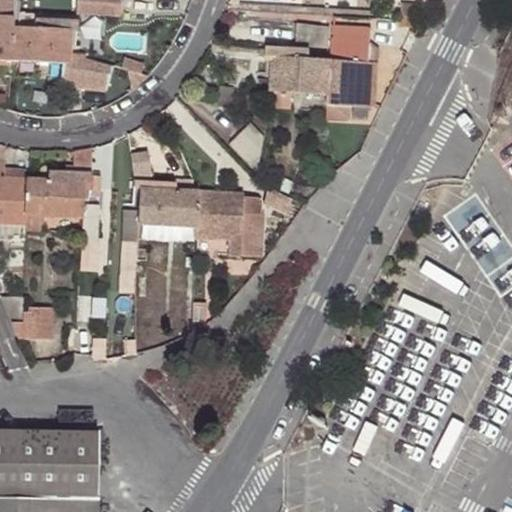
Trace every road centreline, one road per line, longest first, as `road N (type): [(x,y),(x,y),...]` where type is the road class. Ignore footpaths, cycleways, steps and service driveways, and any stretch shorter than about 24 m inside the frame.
road 1 (secondary): [(228,488),(480,0)]
road 2 (residential): [(209,0),(173,78),(115,122),(36,138),(0,125)]
